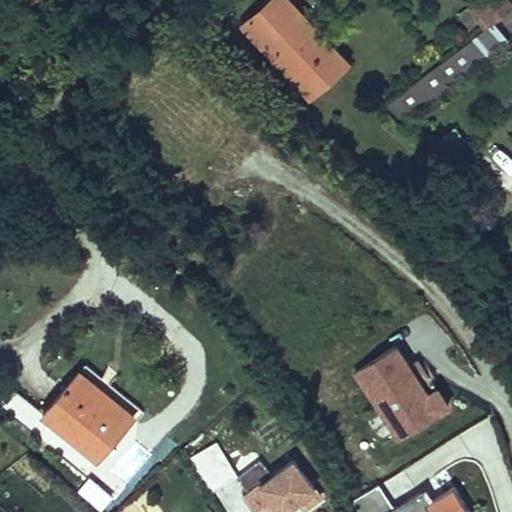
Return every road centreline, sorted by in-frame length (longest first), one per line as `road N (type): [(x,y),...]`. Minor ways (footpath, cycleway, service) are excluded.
road 1 (residential): [(64,0),(56,5),(37,98),(36,169),(79,257),(72,296),(0,339)]
road 2 (unknown): [(511,387),(455,293),(333,200),(268,166)]
